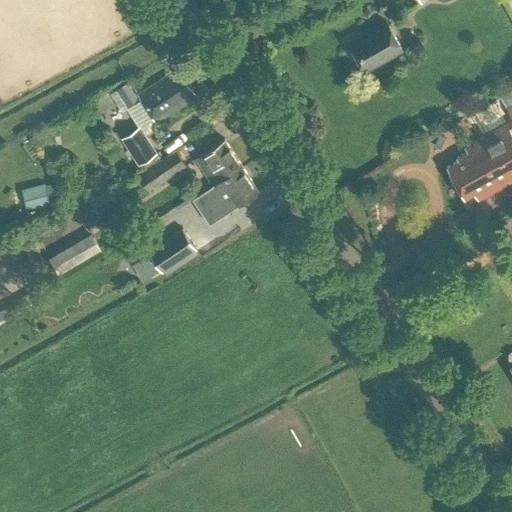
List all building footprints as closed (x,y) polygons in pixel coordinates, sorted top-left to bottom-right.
[(385,20),(348,41),(364,69),(401,48),(385,20)] [(178,66),(137,92),(154,119),(191,97),(187,91),(192,89),(178,66)] [(118,90),(129,106),(138,99),(128,84),(118,90)] [(511,96),(503,102),(511,116),(511,96)] [(474,191),(479,199),(490,193),(490,192),(511,179),(511,132),(506,122),(466,144),(468,149),(456,155),(458,158),(446,164),(464,196),(474,191)] [(138,171),(148,187),(187,163),(177,147),(162,156),(141,123),(122,134),(143,168),(138,171)] [(192,196),(192,197),(242,165),(223,137),(194,157),(211,183),(192,196)] [(192,197),(209,221),(258,187),(242,165),(192,197)] [(20,183),(26,205),(50,198),(44,177),(20,183)] [(148,250),(161,271),(197,248),(183,227),(148,250)] [(47,254),(57,271),(100,245),(90,228),(47,254)]
